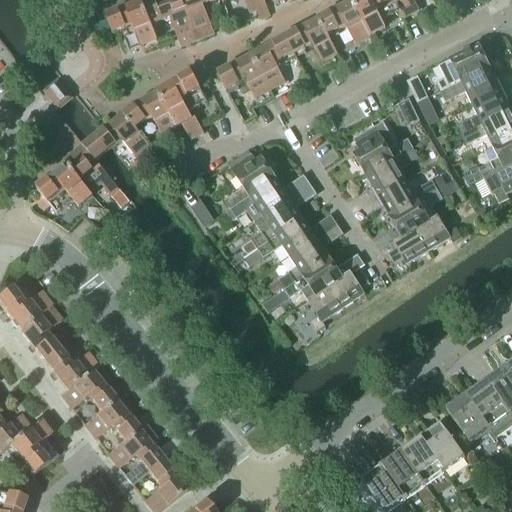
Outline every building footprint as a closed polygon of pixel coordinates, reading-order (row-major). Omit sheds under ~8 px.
[(157,0),(139,0),(140,1),(142,6),(142,7),(142,6),(144,11),(150,28),(151,28),(169,21),(176,40),(177,41),(180,49),(197,43),(180,0),(171,0),(159,5),(157,0)] [(180,0),(197,43),(213,36),(214,36),(210,28),(210,27),(202,8),(221,0),(180,0)] [(221,0),(222,4),(231,0),(242,0),(249,16),(256,13),(260,22),(270,18),(268,14),(266,8),(265,7),(262,0),(221,0)] [(359,0),(352,4),(370,39),(385,31),(381,24),(399,14),(400,14),(392,0),(359,0)] [(392,0),(400,14),(399,14),(403,21),(418,13),(411,0),(392,0)] [(324,19),(317,23),(329,42),(338,37),(337,35),(339,34),(338,32),(345,29),(355,47),(370,39),(352,4),(337,12),(336,13),(330,16),(324,19)] [(111,19),(106,21),(107,24),(108,26),(111,34),(113,38),(117,36),(120,42),(125,55),(129,53),(129,54),(140,50),(142,49),(157,43),(155,39),(151,28),(150,28),(144,11),(142,6),(142,7),(122,15),(111,19)] [(289,38),(284,41),(295,60),(304,56),(302,54),(305,52),(305,50),(311,47),(321,65),(337,57),(329,42),(317,23),(303,30),(303,31),(296,34),(289,38)] [(266,51),(251,59),(269,93),(285,85),(275,66),(281,63),(282,65),(284,64),(285,66),(295,60),(284,41),(278,44),(273,47),(266,51)] [(493,68),(489,59),(485,58),(483,59),(478,48),(438,68),(438,69),(439,68),(445,80),(435,85),(439,94),(489,70),(493,68)] [(221,75),(217,77),(220,83),(221,84),(228,97),(238,91),(237,89),(240,88),(239,86),(244,83),(254,101),(269,93),(251,59),(236,67),(229,70),(221,75)] [(470,106),(499,91),(489,70),(439,94),(444,104),(464,94),(470,106)] [(159,95),(157,96),(176,130),(181,127),(181,128),(192,122),(188,115),(206,105),(201,94),(195,84),(192,78),(191,77),(181,83),(171,89),(169,90),(167,88),(160,92),(161,94),(159,95)] [(416,105),(427,100),(417,78),(406,83),(416,105)] [(63,80),(39,99),(52,115),(76,97),(63,80)] [(460,137),(510,113),(499,91),(470,106),(476,118),(456,128),(460,137)] [(136,108),(123,118),(137,136),(138,135),(146,129),(153,123),(161,138),(176,130),(157,96),(143,104),(136,108)] [(407,129),(418,123),(408,102),(397,107),(407,129)] [(491,149),(511,139),(511,117),(510,113),(460,137),(465,147),(485,137),(491,149)] [(103,135),(93,143),(105,157),(115,149),(121,144),(134,160),(148,149),(138,135),(137,136),(123,118),(110,129),(104,133),(103,134),(103,135)] [(192,122),(181,128),(185,135),(189,142),(190,143),(201,137),(202,136),(194,121),(192,122)] [(358,153),(352,157),(365,178),(412,151),(407,143),(397,148),(397,149),(383,125),(353,143),(359,153),(358,153)] [(511,139),(491,149),(497,161),(477,171),(482,182),(495,175),(511,166),(511,139)] [(77,155),(64,166),(64,167),(66,169),(65,170),(66,171),(67,170),(69,172),(89,196),(100,188),(109,200),(111,198),(117,193),(118,192),(108,179),(96,164),(105,157),(93,143),(84,150),(83,151),(78,155),(77,155)] [(412,151),(365,178),(377,199),(404,183),(398,172),(408,167),(417,161),(412,151)] [(242,191),(224,204),(229,212),(275,181),(261,161),(255,165),(248,155),(247,154),(227,167),(228,169),(242,190),(243,191),(242,191)] [(139,162),(131,169),(138,177),(140,176),(147,170),(145,169),(139,162)] [(495,175),(483,181),(491,198),(493,197),(493,198),(494,199),(497,207),(507,202),(505,198),(511,194),(511,166),(495,175)] [(37,193),(41,198),(50,209),(57,218),(73,205),(78,211),(92,200),(89,196),(69,172),(67,170),(66,171),(65,170),(63,172),(62,170),(55,175),(57,177),(55,178),(46,186),(38,192),(37,193)] [(482,182),(477,171),(463,178),(468,189),(482,182)] [(275,181),(229,212),(236,222),(246,215),(250,221),(253,225),(262,219),(288,201),(275,181)] [(404,183),(377,199),(389,220),(436,192),(431,184),(415,194),(412,196),(411,194),(404,183)] [(436,192),(389,220),(401,240),(415,232),(429,225),(428,224),(437,220),(435,217),(430,209),(442,202),(436,192)] [(260,236),(250,242),(251,243),(256,251),(302,221),(288,201),(262,219),(253,225),(257,231),(260,236)] [(204,230),(214,223),(200,202),(190,209),(204,230)] [(429,225),(415,232),(428,255),(450,243),(452,247),(461,241),(455,231),(448,235),(446,236),(437,220),(428,224),(429,225)] [(288,259),(315,241),(302,221),(256,251),(262,260),(281,248),(288,259)] [(392,254),(387,257),(393,267),(401,263),(402,262),(406,268),(415,263),(428,255),(415,232),(401,240),(401,241),(392,246),(388,248),(392,254)] [(283,291),(328,261),(315,241),(288,259),(296,270),(277,282),(283,291)] [(244,255),(240,258),(241,258),(243,261),(243,262),(243,261),(256,253),(257,252),(256,251),(251,243),(250,244),(241,250),(244,255)] [(341,280),(328,261),(283,291),(289,300),(300,293),(307,303),(315,298),(315,299),(328,290),(342,281),(341,280)] [(328,290),(342,311),(363,297),(359,291),(368,285),(361,276),(357,278),(353,272),(341,280),(342,281),(328,290)] [(0,310),(2,314),(7,320),(33,303),(33,302),(21,287),(19,285),(0,300),(0,310)] [(321,325),(342,311),(328,290),(315,299),(315,298),(307,303),(317,319),(309,325),(316,335),(324,329),(321,325)] [(33,303),(7,320),(10,323),(18,333),(19,335),(50,311),(39,297),(33,302),(33,303)] [(50,311),(19,335),(29,347),(34,354),(43,365),(61,351),(53,342),(51,343),(49,343),(44,337),(61,324),(50,311)] [(61,351),(43,365),(51,375),(56,381),(66,394),(90,375),(91,375),(97,371),(86,357),(70,370),(65,364),(67,360),(61,351)] [(511,381),(505,371),(485,385),(511,423),(511,381)] [(66,394),(60,399),(71,413),(87,400),(99,416),(100,416),(114,405),(115,405),(118,402),(109,391),(105,393),(91,375),(90,375),(66,394)] [(495,441),(511,429),(511,423),(485,385),(465,399),(489,433),(489,432),(495,441)] [(469,447),(489,433),(465,399),(446,413),(469,447)] [(99,416),(83,429),(88,435),(94,442),(111,429),(123,445),(124,446),(138,434),(138,435),(141,432),(132,420),(129,423),(115,405),(114,405),(100,416),(99,416)] [(0,456),(2,455),(7,451),(8,450),(8,449),(30,433),(29,432),(19,418),(11,425),(2,432),(0,428),(0,456)] [(30,433),(8,449),(8,450),(9,450),(17,461),(20,464),(25,470),(32,479),(55,461),(56,461),(56,460),(43,444),(50,438),(40,426),(39,424),(29,432),(30,433)] [(444,475),(464,460),(441,427),(421,441),(444,475)] [(110,456),(107,458),(117,471),(118,472),(128,464),(135,459),(140,467),(148,476),(165,462),(158,454),(156,450),(153,453),(149,448),(156,443),(145,429),(141,432),(138,435),(138,434),(124,446),(123,445),(110,456)] [(425,488),(444,475),(421,441),(401,455),(425,488)] [(405,502),(425,488),(401,455),(381,469),(405,502)] [(160,492),(144,505),(149,511),(163,511),(185,494),(170,475),(174,473),(173,472),(165,462),(148,476),(160,492)] [(382,511),(391,511),(405,502),(381,469),(362,483),(382,511)] [(0,511),(20,511),(23,503),(0,495),(0,511)]
